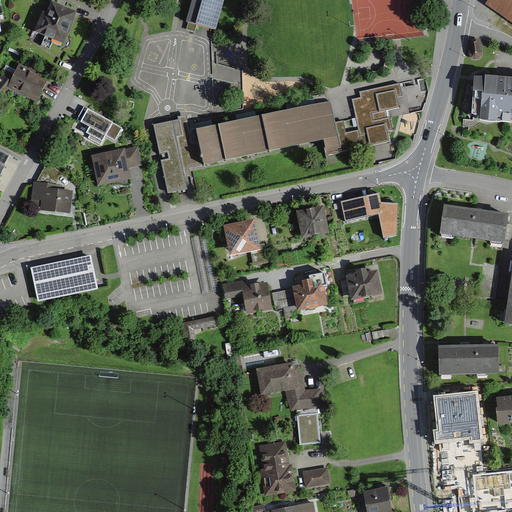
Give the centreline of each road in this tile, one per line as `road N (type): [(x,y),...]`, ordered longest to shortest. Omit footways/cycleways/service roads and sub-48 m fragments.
road 1 (residential): [(417,171),(0,260)]
road 2 (unclassified): [(423,511),(408,344),(417,171)]
road 3 (residential): [(112,0),(0,211)]
road 4 (unclassified): [(417,171),(456,23)]
